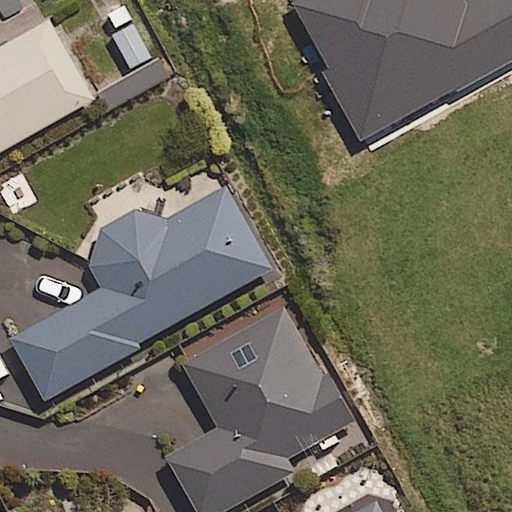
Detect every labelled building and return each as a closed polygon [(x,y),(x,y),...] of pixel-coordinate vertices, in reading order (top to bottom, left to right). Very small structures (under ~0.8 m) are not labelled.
[(0,0),(0,149),(98,94),(53,14),(43,20),(32,0),(0,0)] [(169,73),(159,57),(102,92),(112,108),(169,73)] [(273,266),(228,185),(165,220),(153,199),(80,240),(105,285),(14,335),(48,396),(140,345),(138,341),(273,266)] [(353,421),(289,302),(186,358),(221,424),(168,452),(200,511),(216,511),(296,469),(288,456),(353,421)] [(391,511),(383,497),(354,511),(391,511)]
